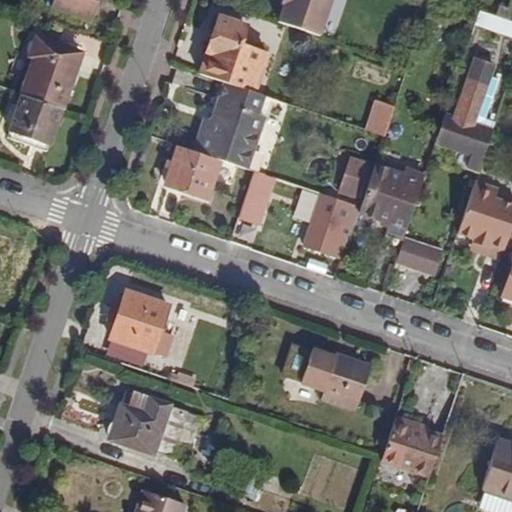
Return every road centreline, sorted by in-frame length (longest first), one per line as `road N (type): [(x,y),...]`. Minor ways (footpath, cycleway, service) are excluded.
road 1 (residential): [(84,219),(511,363)]
road 2 (residential): [(0,471),(84,219)]
road 3 (residential): [(84,219),(155,0)]
